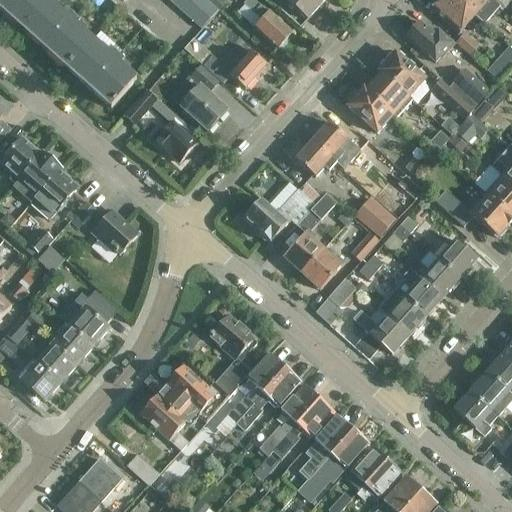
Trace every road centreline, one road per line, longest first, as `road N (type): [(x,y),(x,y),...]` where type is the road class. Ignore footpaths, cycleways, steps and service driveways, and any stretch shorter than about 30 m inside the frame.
road 1 (residential): [(186,229),(392,0)]
road 2 (residential): [(186,229),(398,420)]
road 3 (residential): [(53,455),(140,357),(186,229)]
road 4 (residential): [(0,61),(186,229)]
road 5 (residential): [(511,291),(398,420)]
road 6 (residential): [(398,420),(501,511)]
